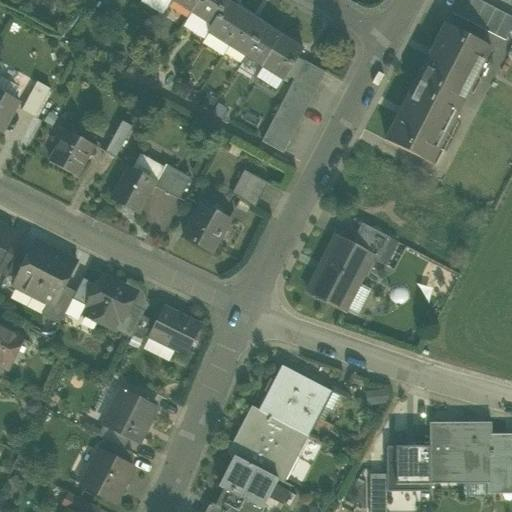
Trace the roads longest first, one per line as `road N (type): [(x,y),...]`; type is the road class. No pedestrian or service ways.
road 1 (residential): [(247,312),(388,39)]
road 2 (residential): [(511,403),(247,312)]
road 3 (residential): [(247,312),(0,190)]
road 4 (residential): [(157,511),(247,312)]
